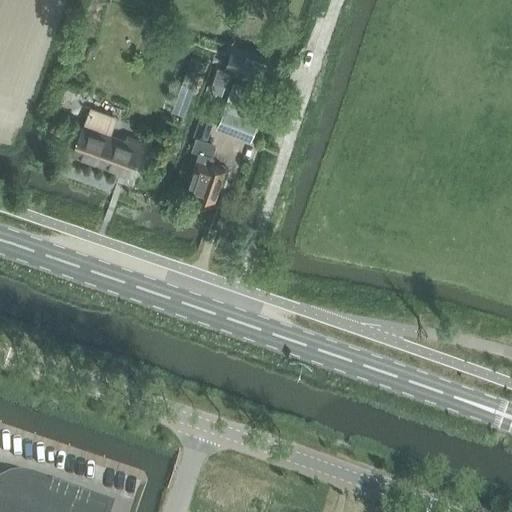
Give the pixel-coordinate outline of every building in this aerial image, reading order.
[(145,41),(162,47),(169,27),(153,21),(145,41)] [(226,68),(268,83),(275,63),(234,47),(226,68)] [(203,77),(208,65),(192,59),(170,119),(183,124),(197,88),(201,89),(205,78),(203,77)] [(217,128),(251,141),(269,95),(235,82),(217,128)] [(74,154),(130,174),(142,140),(127,135),(126,139),(112,135),(118,119),(92,109),(74,154)] [(198,194),(216,200),(226,170),(210,165),(213,156),(201,152),(187,190),(198,193),(198,194)] [(96,511),(34,490),(24,488),(15,489),(6,494),(0,499),(0,511),(96,511)]
